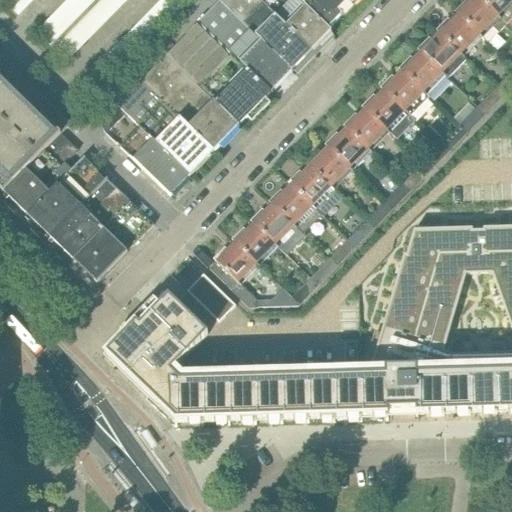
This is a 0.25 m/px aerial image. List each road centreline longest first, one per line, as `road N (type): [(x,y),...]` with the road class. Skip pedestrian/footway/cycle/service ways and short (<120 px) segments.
road 1 (residential): [(54,364),(406,0)]
road 2 (residential): [(233,511),(306,462),(338,453),(511,450)]
road 3 (tertiary): [(175,511),(124,437),(54,364)]
road 4 (tertiary): [(54,364),(84,424),(158,511)]
